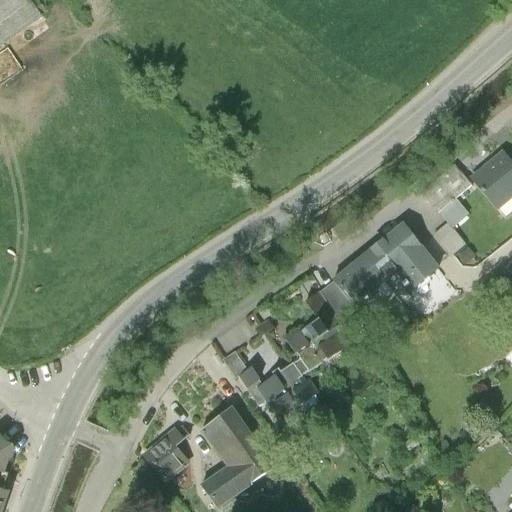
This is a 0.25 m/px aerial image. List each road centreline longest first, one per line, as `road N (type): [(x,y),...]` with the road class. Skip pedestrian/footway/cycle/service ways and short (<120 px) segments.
road 1 (tertiary): [(65,424),(100,354),(142,309),(396,138),(511,34)]
road 2 (residential): [(333,256),(164,370),(116,449)]
road 3 (residential): [(333,256),(511,111)]
